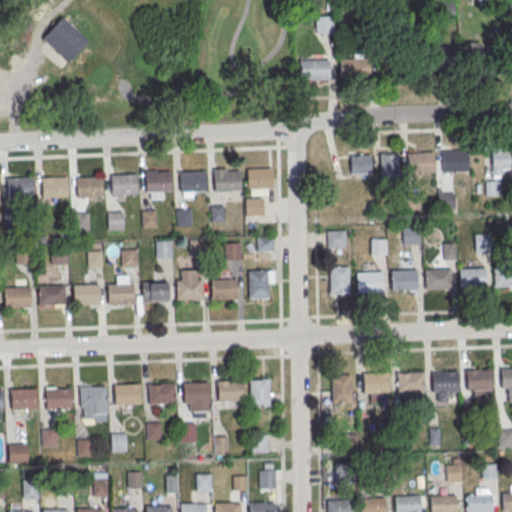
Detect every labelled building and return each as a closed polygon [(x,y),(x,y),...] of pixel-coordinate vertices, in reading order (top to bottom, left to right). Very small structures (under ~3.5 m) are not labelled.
[(61,16),(87,40),(67,61),(41,37),(61,16)] [(333,16),(314,16),(315,33),(333,33),(333,16)] [(460,42),(460,67),(480,67),(480,42),(460,42)] [(486,46),(506,46),(507,73),(487,74),(486,46)] [(400,53),(400,75),(452,75),(452,52),(400,53)] [(338,77),(362,77),(362,57),(338,56),(338,77)] [(329,59),(298,59),(298,79),(329,79),(329,59)] [(509,169),(509,146),(490,146),(491,170),(509,169)] [(441,151),(466,151),(467,172),(442,172),(441,151)] [(406,153),(431,152),(432,173),(407,174),(406,153)] [(378,179),(397,179),(397,153),(378,153),(378,179)] [(371,154),(348,154),(348,173),(371,173),(371,154)] [(245,168),(270,167),(271,187),(246,188),(245,168)] [(145,171),(170,170),(170,190),(145,191),(145,171)] [(179,171),(204,170),(204,190),(179,191),(179,171)] [(212,171),(237,170),(238,190),(213,191),(212,171)] [(109,174),(134,173),(135,193),(110,194),(109,174)] [(41,176),(66,175),(66,195),(41,196),(41,176)] [(75,176),(100,175),(101,195),(76,196),(75,176)] [(6,177),(31,176),(32,196),(7,197),(6,177)] [(485,195),(499,195),(499,180),(485,180),(485,195)] [(402,193),(419,193),(419,211),(402,211),(402,193)] [(436,194),(453,193),(454,209),(437,210),(436,194)] [(244,198),(262,197),(263,215),(245,216),(244,198)] [(209,205),(223,204),(224,221),(210,221),(209,205)] [(175,208),(190,207),(191,225),(176,226),(175,208)] [(140,210),(155,209),(156,227),(141,228),(140,210)] [(71,212),(87,211),(88,229),(72,229),(71,212)] [(106,212),(121,211),(122,228),(107,229),(106,212)] [(401,228),(418,227),(419,245),(402,246),(401,228)] [(326,231),(343,230),(344,248),(326,248),(326,231)] [(474,235),(491,234),(491,252),(474,253),(474,235)] [(255,236),(272,235),(273,250),(256,251),(255,236)] [(188,239),(204,238),(205,256),(189,256),(188,239)] [(369,239),(386,238),(387,256),(370,256),(369,239)] [(154,240),(169,239),(170,256),(155,257),(154,240)] [(223,242),(238,241),(239,259),(224,260),(223,242)] [(442,244),(454,243),(454,261),(442,261),(442,244)] [(49,246),(66,246),(66,263),(50,264),(49,246)] [(15,248),(31,248),(32,262),(15,263),(15,248)] [(85,248),(100,248),(101,265),(86,266),(85,248)] [(119,249),(136,248),(137,266),(120,267),(119,249)] [(345,266),(328,266),(328,294),(345,294),(345,266)] [(492,267),(511,266),(511,286),(493,287),(492,267)] [(457,269),(484,268),(484,289),(458,290),(457,269)] [(247,297),(267,297),(267,288),(273,288),(273,269),(247,269),(247,297)] [(424,270),(450,269),(450,289),(424,290),(424,270)] [(390,271),(416,270),(416,290),(390,291),(390,271)] [(354,273),(381,272),(381,292),(355,293),(354,273)] [(210,278),(235,277),(235,297),(210,298),(210,278)] [(175,280),(200,279),(201,299),(176,300),(175,280)] [(141,281),(166,280),(167,300),(142,301),(141,281)] [(72,284),(97,283),(98,303),(73,304),(72,284)] [(106,284),(131,283),(132,303),(107,304),(106,284)] [(37,285),(62,284),(63,304),(38,305),(37,285)] [(3,287),(28,286),(28,306),(3,307),(3,287)] [(499,369),(511,368),(511,388),(500,389),(499,369)] [(464,371),(490,370),(491,390),(465,391),(464,371)] [(430,373),(456,372),(457,392),(431,393),(430,373)] [(361,374),(387,373),(388,393),(362,394),(361,374)] [(396,374),(422,373),(423,393),(397,394),(396,374)] [(329,377),(350,376),(351,402),(330,403),(329,377)] [(216,380),(241,379),(242,399),(217,400),(216,380)] [(268,379),(249,379),(249,406),(268,406),(268,379)] [(181,382),(206,381),(207,401),(182,402),(181,382)] [(147,383),(172,382),(173,402),(148,403),(147,383)] [(113,384),(138,383),(139,403),(114,404),(113,384)] [(79,386),(103,385),(104,416),(81,417),(81,406),(80,406),(79,386)] [(44,387),(69,386),(70,406),(45,407),(44,387)] [(10,389),(35,388),(36,408),(11,409),(10,389)] [(144,422),(160,422),(161,438),(145,438),(144,422)] [(178,423),(194,423),(194,439),(178,439),(178,423)] [(40,428),(56,428),(56,444),(40,444),(40,428)] [(497,430),(511,430),(511,447),(498,448),(497,430)] [(393,432),(411,431),(411,448),(394,449),(393,432)] [(109,433),(125,432),(125,448),(109,449),(109,433)] [(251,434),(267,434),(267,450),(251,450),(251,434)] [(75,439),(90,438),(91,454),(75,455),(75,439)] [(6,443),(22,443),(23,459),(7,459),(6,443)] [(334,463),(354,462),(355,484),(335,484),(334,463)] [(480,465),(495,464),(495,479),(481,480),(480,465)] [(375,467),(389,467),(390,485),(375,485),(375,467)] [(125,471),(141,470),(142,486),(126,487),(125,471)] [(257,471),(273,470),(274,487),(258,487),(257,471)] [(194,474),(210,473),(210,490),(194,490),(194,474)] [(164,475),(175,474),(175,491),(164,491),(164,475)] [(231,475),(244,475),(244,489),(231,490),(231,475)] [(90,479),(106,479),(107,495),(91,496),(90,479)] [(21,482),(37,481),(37,497),(22,498),(21,482)] [(501,491),(511,490),(511,510),(502,511),(501,491)] [(466,511),(466,493),(491,492),(491,511),(466,511)] [(394,511),(394,495),(419,494),(419,511),(394,511)] [(429,511),(429,495),(454,494),(454,511),(429,511)] [(359,511),(359,498),(384,497),(384,511),(359,511)] [(326,511),(326,499),(351,498),(351,511),(326,511)] [(213,502),(213,511),(239,511),(239,503),(228,503),(228,501),(213,502)] [(248,502),(248,511),(274,511),(274,502),(264,503),(263,501),(248,502)] [(178,503),(178,511),(204,511),(204,503),(194,504),(194,502),(178,503)]
